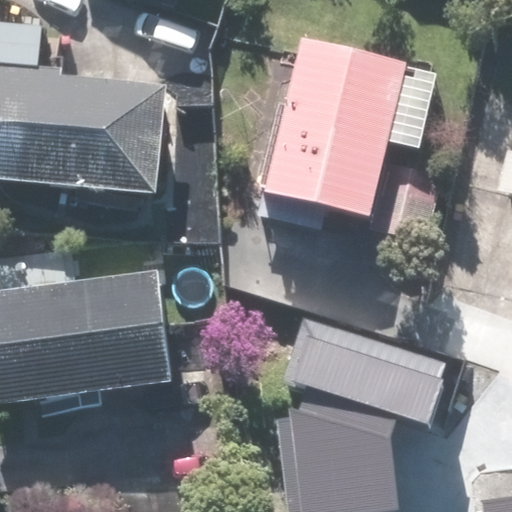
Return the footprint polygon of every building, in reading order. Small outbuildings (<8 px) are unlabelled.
[(363,238),(402,79),(295,54),(257,212),(363,238)] [(0,197),(151,214),(162,104),(58,93),(59,84),(0,77),(0,197)] [(511,167),(503,165),(493,210),(511,214),(511,274),(502,318),(511,320),(511,167)] [(0,304),(0,420),(167,401),(153,286),(0,304)] [(312,322),(294,378),(321,387),(314,408),(287,410),(296,511),(395,511),(386,408),(423,420),(442,364),(312,322)]
